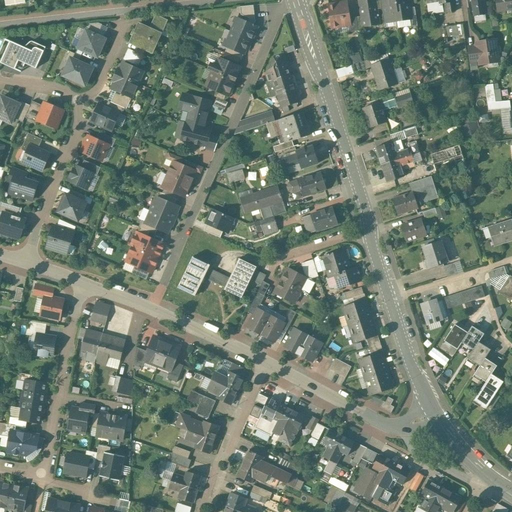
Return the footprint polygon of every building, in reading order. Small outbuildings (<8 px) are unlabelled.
[(374,0),(359,0),(361,16),(356,17),(358,30),(364,29),(364,27),(379,25),(377,10),(383,9),(382,1),(375,2),(374,0)] [(404,0),(387,0),(382,1),(383,9),(384,14),(393,12),(395,22),(410,19),(411,19),(409,8),(408,5),(405,6),(404,0)] [(452,0),(426,0),(429,14),(443,12),(443,14),(454,12),(452,3),(453,3),(452,0)] [(483,0),(471,0),(474,15),(485,13),(483,0)] [(511,0),(495,0),(497,11),(511,8),(511,0)] [(338,7),(337,3),(329,5),(332,27),(350,25),(351,25),(350,18),(348,5),(338,7)] [(253,5),(240,7),(241,15),(249,19),(247,23),(254,26),(256,20),(255,20),(253,5)] [(415,7),(409,8),(411,19),(410,19),(411,28),(418,27),(415,7)] [(167,21),(156,16),(153,22),(164,27),(167,21)] [(356,17),(350,18),(351,25),(350,25),(351,32),(358,31),(358,30),(356,17)] [(247,23),(241,21),(235,23),(231,32),(252,41),(257,28),(254,26),(247,23)] [(164,27),(153,22),(150,29),(161,34),(164,27)] [(98,23),(90,24),(87,31),(97,36),(102,25),(98,23)] [(150,29),(139,24),(130,43),(152,53),(161,34),(150,29)] [(462,25),(446,27),(447,37),(464,34),(462,25)] [(87,31),(86,31),(78,49),(98,58),(106,39),(97,36),(87,31)] [(252,41),(231,32),(227,41),(230,42),(227,47),(244,54),(247,47),(249,47),(252,41)] [(495,40),(480,42),(480,45),(477,46),(480,62),(481,62),(484,65),(488,64),(490,61),(490,60),(498,59),(497,54),(498,54),(498,53),(498,48),(497,47),(496,47),(495,40)] [(24,47),(10,41),(0,63),(15,70),(17,66),(19,61),(25,64),(36,69),(46,47),(33,42),(32,41),(31,42),(30,42),(25,47),(24,47)] [(244,54),(227,47),(225,53),(239,60),(241,60),(244,54)] [(475,47),(467,48),(470,63),(477,62),(475,47)] [(137,53),(128,49),(123,60),(132,64),(137,53)] [(81,57),(69,51),(65,61),(69,62),(71,59),(78,62),(81,57)] [(350,55),(353,64),(363,60),(361,52),(350,55)] [(142,55),(137,53),(132,64),(137,66),(142,55)] [(239,60),(225,54),(223,60),(237,66),(239,60)] [(283,54),(275,57),(266,74),(269,81),(273,80),(290,75),(283,54)] [(223,60),(218,58),(215,65),(211,64),(208,70),(212,72),(234,81),(240,67),(237,66),(223,60)] [(78,62),(71,59),(69,62),(66,70),(63,75),(69,78),(79,83),(79,82),(85,85),(87,80),(93,68),(78,62)] [(389,60),(372,65),(380,90),(397,84),(389,60)] [(143,72),(123,63),(119,72),(118,71),(116,74),(138,84),(143,72)] [(340,78),(355,73),(353,65),(338,70),(340,78)] [(234,81),(212,72),(206,86),(210,88),(226,95),(228,96),(234,81)] [(138,84),(116,74),(115,78),(116,78),(111,88),(116,91),(132,98),(138,84)] [(290,75),(273,80),(282,108),(283,113),(290,111),(288,106),(299,103),(290,75)] [(226,95),(210,88),(207,94),(217,98),(224,101),(226,95)] [(132,98),(116,91),(111,102),(125,109),(127,109),(132,98)] [(410,94),(395,99),(398,108),(413,103),(410,94)] [(211,102),(183,95),(179,109),(190,112),(187,124),(186,125),(202,129),(203,128),(204,128),(211,102)] [(7,99),(2,97),(1,97),(1,98),(0,99),(0,117),(10,123),(12,122),(14,118),(19,106),(19,104),(14,102),(14,101),(13,102),(8,100),(8,99),(7,99)] [(224,101),(217,98),(214,105),(225,110),(228,103),(224,101)] [(30,106),(20,101),(19,104),(19,106),(14,118),(23,122),(25,118),(30,106)] [(43,106),(32,101),(30,106),(25,118),(26,118),(28,113),(39,117),(43,106)] [(111,102),(108,101),(106,107),(119,113),(119,114),(122,115),(125,109),(111,102)] [(510,101),(491,103),(489,110),(510,109),(510,101)] [(63,111),(44,103),(43,106),(39,117),(37,121),(56,128),(63,111)] [(380,103),(363,109),(370,128),(386,122),(380,103)] [(106,107),(99,104),(91,122),(111,131),(119,114),(119,113),(106,107)] [(272,111),(240,122),(234,135),(275,121),(272,111)] [(302,113),(273,122),(276,130),(272,131),(275,138),(280,137),(283,144),(296,140),(309,136),(302,113)] [(186,124),(180,122),(178,129),(184,130),(186,124)] [(477,122),(466,123),(467,135),(477,135),(477,122)] [(202,129),(186,125),(187,124),(186,124),(184,130),(182,139),(206,146),(210,130),(204,128),(203,128),(202,129)] [(220,138),(209,135),(211,130),(204,128),(210,130),(206,146),(205,148),(214,151),(220,138)] [(116,140),(100,132),(96,140),(109,145),(108,146),(112,147),(116,140)] [(42,140),(28,133),(24,143),(38,149),(42,140)] [(96,140),(89,136),(81,152),(101,161),(108,146),(109,145),(96,140)] [(283,144),(279,146),(280,151),(298,146),(296,140),(283,144)] [(38,149),(24,143),(21,150),(27,152),(22,162),(42,171),(50,154),(38,149)] [(393,143),(376,148),(381,165),(398,160),(396,153),(393,143)] [(459,145),(431,154),(437,174),(465,165),(459,145)] [(312,146),(296,151),(300,164),(302,168),(318,163),(312,146)] [(409,149),(396,153),(398,160),(411,156),(409,149)] [(420,153),(411,156),(413,161),(413,162),(414,167),(423,164),(420,153)] [(297,154),(285,157),(288,168),(300,164),(297,154)] [(184,160),(177,156),(174,162),(182,165),(184,160)] [(411,156),(398,160),(400,166),(402,165),(413,162),(413,161),(411,156)] [(100,168),(84,160),(81,168),(93,174),(97,176),(100,168)] [(398,160),(381,165),(387,182),(403,177),(400,166),(398,160)] [(174,162),(173,162),(168,174),(190,184),(195,171),(182,165),(174,162)] [(244,163),(226,169),(231,183),(248,178),(244,163)] [(81,168),(76,166),(74,170),(73,170),(70,177),(69,181),(86,189),(93,174),(81,168)] [(27,173),(13,167),(10,176),(14,177),(25,180),(27,173)] [(321,173),(298,181),(303,196),(326,189),(321,173)] [(190,184),(168,174),(163,187),(164,188),(181,195),(185,197),(190,184)] [(25,180),(14,177),(9,193),(11,194),(12,196),(17,197),(19,196),(32,200),(37,184),(25,180)] [(431,177),(410,183),(413,193),(416,202),(436,196),(433,186),(434,186),(431,177)] [(278,187),(240,199),(245,213),(260,209),(283,201),(278,187)] [(181,195),(164,188),(162,193),(177,200),(178,200),(181,195)] [(87,197),(72,190),(70,195),(84,202),(87,197)] [(177,200),(162,193),(160,193),(158,198),(174,205),(177,200)] [(413,193),(392,199),(398,215),(418,209),(416,202),(413,193)] [(70,195),(66,194),(58,212),(78,221),(86,203),(70,195)] [(158,198),(156,197),(150,210),(174,220),(176,217),(175,216),(179,207),(174,205),(158,198)] [(283,201),(260,209),(264,220),(273,217),(287,213),(283,201)] [(22,209),(1,202),(0,204),(0,212),(3,213),(19,218),(22,209)] [(332,208),(311,215),(317,231),(337,224),(332,208)] [(228,230),(233,217),(212,209),(207,221),(224,229),(228,230)] [(435,209),(423,212),(425,219),(438,215),(435,209)] [(174,220),(150,210),(145,222),(145,223),(158,229),(168,233),(172,224),(173,224),(174,220)] [(19,218),(3,213),(0,221),(0,232),(19,239),(26,220),(19,218)] [(311,215),(303,218),(308,234),(317,231),(311,215)] [(71,225),(61,220),(58,228),(69,232),(71,225)] [(422,220),(402,227),(407,242),(427,236),(422,220)] [(511,220),(488,228),(494,245),(511,239),(511,220)] [(158,229),(145,223),(145,222),(142,221),(139,227),(140,228),(150,232),(155,234),(158,229)] [(224,229),(207,221),(204,230),(220,238),(224,229)] [(278,221),(257,226),(257,224),(251,225),(253,233),(264,230),(265,234),(280,230),(278,221)] [(58,228),(53,226),(47,247),(67,254),(74,233),(69,232),(58,228)] [(150,232),(140,228),(137,233),(148,237),(150,232)] [(137,233),(136,233),(131,245),(133,246),(158,257),(164,244),(148,237),(137,233)] [(104,241),(100,245),(106,251),(110,246),(104,241)] [(441,242),(423,248),(427,260),(426,261),(429,269),(451,262),(449,254),(445,255),(441,242)] [(158,257),(133,246),(129,255),(130,256),(132,256),(134,261),(133,262),(132,264),(135,265),(150,272),(152,272),(154,267),(153,264),(155,261),(157,260),(158,257)] [(344,250),(323,257),(329,277),(335,275),(350,270),(344,250)] [(193,257),(178,287),(194,295),(203,277),(208,267),(209,265),(193,257)] [(224,287),(223,289),(241,298),(250,279),(255,269),(256,267),(239,258),(224,287)] [(313,260),(301,264),(305,276),(311,279),(318,277),(313,260)] [(150,272),(135,265),(131,273),(146,280),(150,272)] [(504,266),(490,271),(488,272),(490,279),(490,280),(493,279),(507,274),(504,266)] [(229,277),(208,267),(203,277),(224,287),(229,277)] [(350,270),(335,275),(339,288),(360,281),(356,268),(350,270)] [(266,275),(255,269),(250,279),(261,285),(262,285),(263,282),(266,275)] [(307,279),(287,269),(281,281),(301,291),(307,279)] [(507,274),(493,279),(496,282),(490,284),(500,290),(509,276),(507,274)] [(500,290),(499,292),(511,300),(511,299),(511,276),(510,275),(500,290)] [(301,291),(281,281),(275,293),(294,303),(301,291)] [(263,282),(262,285),(261,285),(258,292),(264,296),(270,285),(263,282)] [(54,289),(36,285),(34,295),(45,297),(45,296),(52,298),(54,289)] [(481,286),(476,287),(479,299),(485,297),(481,286)] [(24,289),(17,287),(14,301),(21,302),(24,289)] [(361,287),(344,293),(346,300),(353,298),(363,294),(361,287)] [(476,287),(470,289),(474,301),(479,299),(476,287)] [(470,289),(464,291),(468,303),(474,301),(470,289)] [(464,291),(459,293),(462,304),(468,303),(464,291)] [(258,292),(248,312),(254,315),(257,309),(258,309),(265,296),(264,296),(258,292)] [(462,304),(459,293),(453,295),(457,306),(462,304)] [(363,294),(353,298),(355,303),(365,300),(366,300),(364,294),(363,294)] [(457,306),(453,295),(447,297),(451,308),(457,306)] [(52,298),(45,296),(45,297),(41,315),(59,319),(63,300),(52,298)] [(451,308),(447,297),(441,298),(442,300),(445,310),(451,308)] [(355,303),(343,307),(349,325),(371,318),(365,300),(355,303)] [(442,300),(436,302),(442,320),(448,317),(445,310),(442,300)] [(436,301),(422,305),(428,324),(442,320),(436,302),(436,301)] [(109,310),(96,306),(92,320),(106,323),(109,310)] [(258,309),(257,309),(254,315),(247,327),(261,335),(271,316),(258,309)] [(291,310),(284,323),(281,330),(286,332),(296,313),(291,310)] [(271,316),(261,335),(274,342),(281,330),(284,323),(271,316)] [(501,325),(509,329),(511,323),(511,321),(506,317),(501,325)] [(371,318),(349,325),(355,343),(366,339),(377,336),(377,335),(371,318)] [(46,325),(29,322),(27,334),(37,336),(37,335),(44,336),(46,325)] [(468,333),(455,324),(444,341),(457,349),(462,343),(468,333)] [(484,334),(472,326),(468,333),(462,343),(473,350),(478,342),(484,334)] [(322,343),(295,329),(285,347),(312,362),(322,343)] [(103,334),(87,330),(82,350),(88,351),(85,360),(95,363),(103,334)] [(125,340),(103,334),(95,363),(106,366),(106,365),(108,357),(120,360),(125,340)] [(44,336),(37,335),(37,336),(34,352),(53,355),(55,338),(44,336)] [(377,336),(366,339),(368,345),(380,341),(378,335),(377,335),(377,336)] [(157,337),(155,338),(153,338),(148,352),(144,360),(145,360),(158,365),(166,344),(161,342),(161,341),(160,338),(157,337)] [(380,341),(368,345),(370,350),(381,346),(380,341)] [(490,350),(478,342),(473,350),(468,359),(480,366),(485,358),(490,350)] [(166,344),(158,365),(171,370),(174,362),(180,348),(178,348),(177,345),(174,344),(172,345),(171,346),(166,344)] [(381,346),(370,350),(372,356),(381,353),(383,352),(381,346)] [(148,352),(136,347),(134,365),(142,368),(145,360),(144,360),(148,352)] [(372,356),(359,360),(365,377),(387,370),(381,353),(372,356)] [(120,360),(108,357),(106,365),(118,368),(120,360)] [(341,361),(335,358),(330,369),(335,372),(341,361)] [(480,366),(474,374),(486,382),(491,374),(497,366),(485,358),(480,366)] [(341,361),(335,372),(340,374),(346,364),(341,361)] [(174,362),(171,370),(167,378),(177,382),(183,365),(174,362)] [(351,367),(346,364),(340,374),(346,377),(351,367)] [(387,370),(365,377),(371,395),(393,388),(387,370)] [(35,376),(21,373),(20,381),(26,382),(26,381),(34,382),(35,376)] [(227,378),(216,373),(212,380),(223,385),(227,378)] [(243,380),(229,373),(227,378),(223,385),(237,392),(243,380)] [(491,374),(486,382),(480,390),(493,398),(503,382),(491,374)] [(125,379),(117,377),(113,391),(121,393),(125,379)] [(223,385),(212,380),(209,387),(220,393),(223,385)] [(34,382),(26,381),(26,382),(25,390),(23,390),(21,400),(44,404),(45,399),(44,398),(46,384),(34,382)] [(237,392),(223,385),(220,393),(217,398),(231,405),(237,392)] [(493,398),(480,390),(474,400),(486,408),(493,398)] [(216,401),(191,391),(187,400),(199,405),(212,410),(216,401)] [(280,404),(259,394),(256,401),(265,406),(263,409),(259,419),(256,425),(254,428),(271,437),(273,433),(272,432),(278,421),(273,419),(280,405),(280,404)] [(388,397),(385,402),(383,401),(380,407),(391,413),(394,407),(391,405),(393,400),(388,397)] [(44,404),(21,400),(20,410),(22,410),(20,418),(20,419),(27,420),(40,422),(42,409),(43,409),(44,404)] [(96,405),(82,403),(81,410),(89,411),(88,415),(94,416),(94,413),(96,405)] [(212,410),(199,405),(195,413),(208,419),(212,410)] [(263,409),(254,405),(249,415),(259,419),(263,409)] [(293,411),(280,405),(273,419),(278,421),(272,432),(273,433),(280,436),(293,411)] [(81,410),(72,408),(68,428),(77,429),(77,431),(85,433),(88,415),(89,411),(81,410)] [(305,417),(293,411),(280,436),(278,440),(290,446),(298,431),(305,417)] [(107,412),(104,412),(102,414),(101,413),(100,414),(98,429),(97,437),(109,439),(113,416),(109,415),(107,412)] [(100,414),(94,413),(94,416),(92,428),(98,429),(100,414)] [(203,424),(190,419),(190,417),(181,414),(176,427),(188,431),(200,435),(204,424),(203,424)] [(118,416),(113,416),(109,439),(122,441),(124,430),(126,419),(126,418),(125,418),(123,415),(121,415),(118,416)] [(256,425),(259,419),(249,415),(247,421),(256,425)] [(20,418),(10,417),(8,424),(0,422),(0,423),(16,426),(26,428),(27,420),(20,419),(20,418)] [(312,417),(307,428),(313,431),(319,420),(312,417)] [(132,420),(126,419),(124,430),(131,432),(132,420)] [(219,427),(204,421),(203,424),(204,424),(200,435),(214,440),(219,427)] [(16,426),(0,423),(0,435),(10,437),(11,431),(15,432),(16,426)] [(342,436),(330,430),(323,443),(328,446),(335,449),(342,436)] [(15,432),(11,431),(10,437),(7,452),(26,455),(36,449),(39,436),(15,432)] [(200,435),(188,431),(185,439),(197,443),(200,435)] [(214,440),(200,435),(197,443),(195,448),(209,453),(214,440)] [(354,442),(342,436),(335,449),(342,453),(347,456),(354,442)] [(111,447),(99,445),(97,453),(96,460),(103,461),(104,452),(109,453),(111,447)] [(335,449),(328,446),(323,457),(330,460),(335,449)] [(377,453),(367,448),(361,458),(372,464),(377,453)] [(342,453),(335,449),(330,460),(337,464),(342,453)] [(97,453),(87,451),(85,456),(89,457),(87,469),(94,470),(96,460),(97,453)] [(263,457),(249,451),(243,464),(257,470),(261,463),(263,457)] [(109,453),(104,452),(103,461),(99,476),(120,481),(125,456),(109,453)] [(85,456),(68,453),(64,473),(85,477),(87,469),(89,457),(85,456)] [(192,460),(171,453),(168,461),(189,469),(192,460)] [(392,461),(379,454),(372,468),(377,471),(384,474),(392,461)] [(301,469),(281,458),(278,464),(288,470),(289,469),(298,474),(301,469)] [(404,467),(392,461),(384,474),(391,478),(397,481),(404,467)] [(272,468),(261,463),(257,470),(268,475),(272,468)] [(257,470),(243,464),(238,476),(251,483),(254,477),(257,470)] [(296,479),(272,468),(268,475),(286,484),(292,487),(296,479)] [(268,475),(257,470),(254,477),(265,482),(268,475)] [(370,470),(362,484),(360,483),(355,491),(371,499),(379,485),(372,481),(376,473),(370,470)] [(384,474),(377,471),(376,473),(372,481),(379,485),(384,474)] [(412,483),(417,473),(412,471),(407,481),(412,483)] [(201,476),(187,472),(185,477),(182,485),(197,489),(201,476)] [(419,491),(424,474),(416,472),(411,489),(419,491)] [(185,477),(173,473),(171,481),(182,485),(185,477)] [(391,478),(384,474),(379,485),(386,489),(391,478)] [(347,490),(350,484),(332,477),(329,483),(347,490)] [(182,485),(171,481),(168,489),(180,492),(182,485)] [(441,488),(429,481),(422,494),(427,497),(434,501),(441,488)] [(12,485),(0,482),(0,507),(7,509),(12,485)] [(273,492),(254,484),(251,492),(261,496),(270,500),(273,492)] [(28,489),(12,485),(7,509),(22,511),(24,504),(28,489)] [(197,489),(182,485),(180,492),(178,498),(193,503),(197,489)] [(452,511),(460,498),(441,487),(441,488),(434,501),(441,505),(440,506),(450,511),(452,511)] [(45,492),(41,510),(47,511),(50,499),(51,493),(45,492)] [(251,492),(249,497),(259,502),(261,496),(251,492)] [(348,493),(341,505),(351,511),(353,511),(361,500),(348,493)] [(246,499),(232,494),(227,506),(241,511),(253,511),(255,509),(244,504),(246,499)] [(433,502),(427,497),(421,508),(428,511),(433,502)] [(62,511),(65,503),(50,499),(47,511),(46,511),(62,511)] [(441,505),(434,501),(433,502),(428,511),(427,511),(437,511),(440,506),(441,505)] [(179,502),(176,510),(180,511),(191,511),(193,507),(179,502)] [(78,511),(79,506),(65,503),(62,511),(78,511)]
